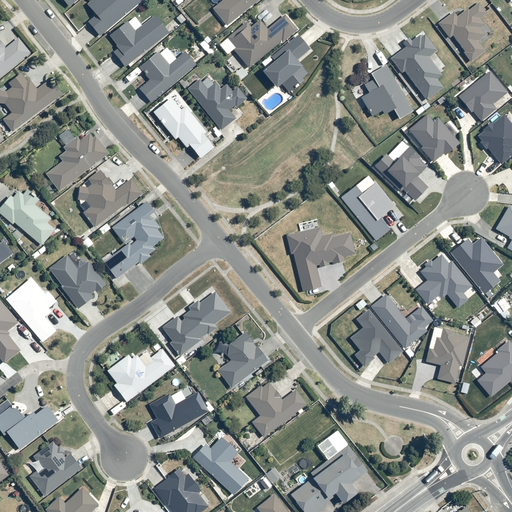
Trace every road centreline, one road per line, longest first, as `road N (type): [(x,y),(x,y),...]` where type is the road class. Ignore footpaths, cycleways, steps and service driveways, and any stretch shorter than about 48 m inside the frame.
road 1 (residential): [(23,0),(107,117),(221,238)]
road 2 (residential): [(123,459),(79,398),(80,353),(221,238)]
road 3 (residential): [(465,194),(295,330)]
road 4 (residential): [(295,330),(351,393),(434,414),(461,440)]
